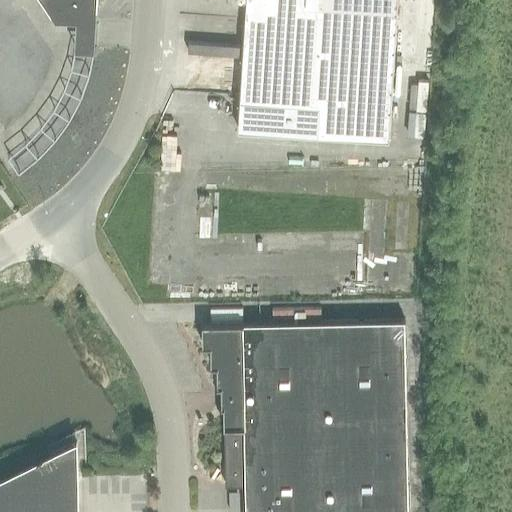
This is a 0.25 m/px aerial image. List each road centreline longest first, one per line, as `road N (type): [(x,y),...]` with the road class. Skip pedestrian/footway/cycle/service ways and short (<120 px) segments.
road 1 (unclassified): [(177,511),(175,444),(155,377),(48,222)]
road 2 (unclassified): [(48,222),(100,171),(133,118),(145,80),(151,0)]
